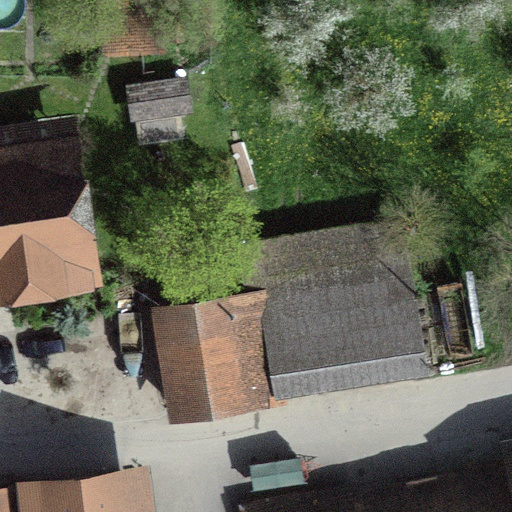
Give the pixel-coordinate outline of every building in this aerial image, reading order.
[(160,0),(97,0),(103,56),(165,50),(160,0)] [(0,270),(64,261),(45,123),(0,129),(0,270)] [(265,290),(165,308),(184,416),(426,373),(402,234),(259,259),(265,290)] [(12,487),(14,511),(134,511),(130,472),(12,487)] [(248,509),(249,511),(511,511),(511,474),(355,511),(302,511),(299,497),(248,509)] [(0,511),(14,511),(12,487),(0,487),(0,511)]
